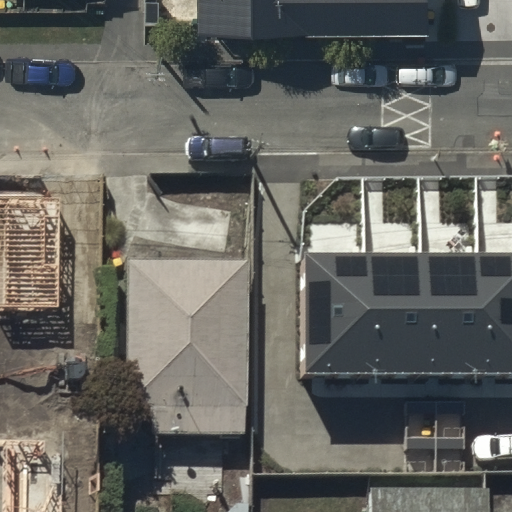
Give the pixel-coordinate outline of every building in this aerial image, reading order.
[(236,240),(115,240),(115,386),(142,386),(142,420),(236,420),(236,240)] [(511,259),(302,260),(302,379),(511,377),(511,259)] [(73,263),(0,262),(0,434),(30,434),(30,406),(72,406),(73,263)] [(405,417),(324,417),(323,475),(406,475),(405,417)] [(479,511),(480,477),(363,475),(362,511),(479,511)]
